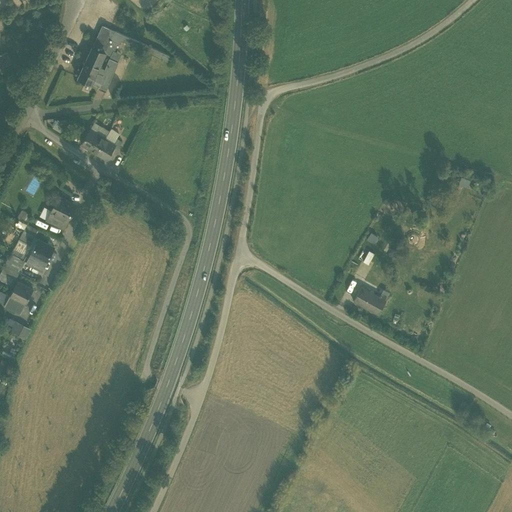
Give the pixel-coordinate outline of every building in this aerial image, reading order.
[(92,46),(105,52),(115,31),(102,25),(92,46)] [(170,56),(115,31),(105,52),(105,53),(112,56),(117,43),(120,44),(121,41),(167,62),(170,56)] [(78,77),(91,83),(99,66),(105,53),(105,52),(92,46),(82,68),(78,77)] [(0,54),(0,68),(12,63),(7,51),(0,54)] [(111,58),(118,61),(121,54),(114,51),(111,58)] [(98,88),(105,91),(110,81),(118,62),(118,61),(111,58),(110,58),(109,58),(104,71),(100,69),(101,67),(99,66),(91,83),(98,86),(98,88)] [(57,118),(53,126),(62,131),(67,123),(57,118)] [(94,122),(90,129),(105,138),(109,131),(94,122)] [(96,152),(105,138),(90,129),(81,143),(96,152)] [(105,138),(113,143),(116,138),(118,134),(119,133),(110,129),(109,131),(105,138)] [(107,159),(114,146),(115,144),(113,143),(105,138),(96,152),(107,159)] [(122,141),(116,138),(113,143),(115,144),(114,146),(118,148),(122,141)] [(458,182),(467,186),(470,179),(461,176),(458,182)] [(47,220),(63,228),(75,205),(58,196),(47,220)] [(18,217),(26,219),(28,211),(20,209),(18,217)] [(27,224),(19,240),(30,245),(34,237),(38,230),(27,224)] [(11,253),(24,260),(26,255),(29,256),(31,254),(30,253),(38,239),(34,237),(30,245),(19,240),(11,253)] [(31,254),(44,260),(47,261),(54,247),(38,239),(30,253),(31,254)] [(359,263),(364,266),(371,255),(365,252),(359,263)] [(10,253),(5,265),(19,272),(25,260),(24,260),(11,253),(10,253)] [(44,260),(31,254),(29,256),(26,255),(24,260),(25,260),(41,268),(44,260)] [(15,279),(19,272),(5,265),(0,273),(0,279),(12,286),(15,279)] [(14,287),(10,295),(22,302),(26,303),(33,288),(17,280),(14,287)] [(378,314),(386,300),(379,296),(361,286),(353,300),(378,314)] [(383,289),(379,296),(386,300),(390,292),(383,289)] [(18,310),(22,302),(10,295),(5,304),(18,310)] [(30,327),(16,320),(11,330),(25,337),(30,327)]
